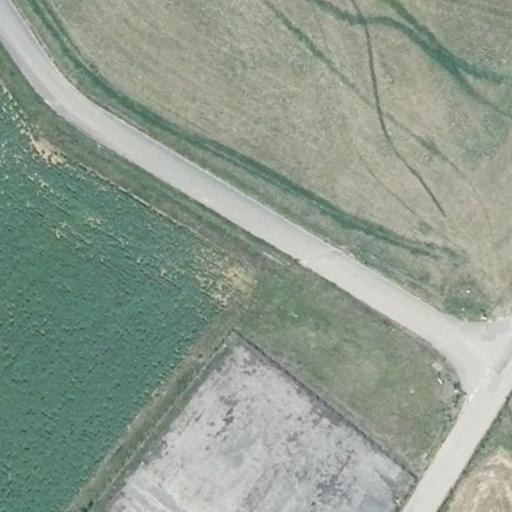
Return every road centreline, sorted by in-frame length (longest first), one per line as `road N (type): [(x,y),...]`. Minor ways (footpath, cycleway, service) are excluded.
road 1 (unclassified): [(507,366),(91,120),(57,94),(0,16)]
road 2 (unclassified): [(414,511),(507,366)]
